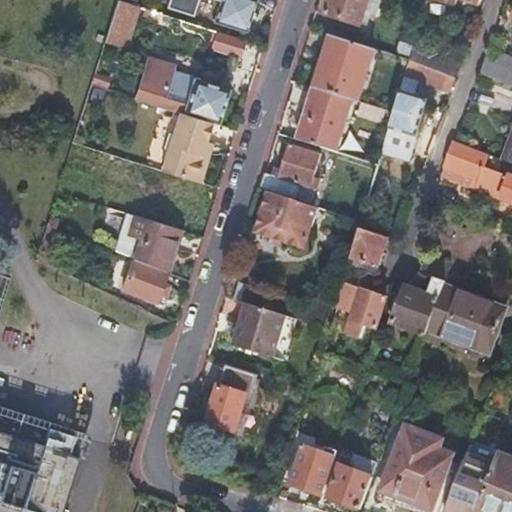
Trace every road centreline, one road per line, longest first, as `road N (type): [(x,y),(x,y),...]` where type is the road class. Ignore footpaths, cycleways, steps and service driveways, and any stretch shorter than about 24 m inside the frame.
road 1 (residential): [(253,511),(172,484),(153,466),(302,0)]
road 2 (residential): [(409,238),(496,0)]
